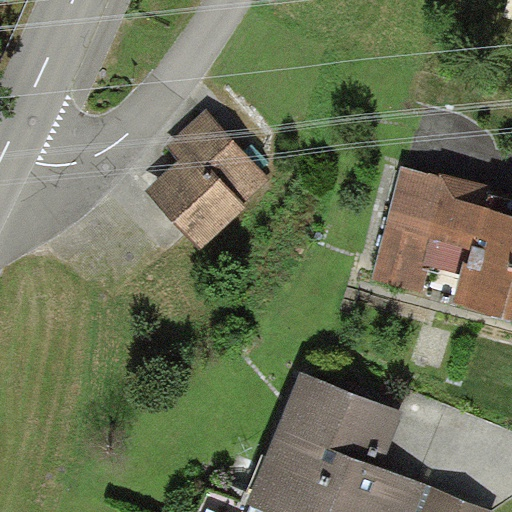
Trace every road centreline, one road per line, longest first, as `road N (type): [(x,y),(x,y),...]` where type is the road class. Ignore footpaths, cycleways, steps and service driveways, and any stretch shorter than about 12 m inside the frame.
road 1 (residential): [(232,0),(161,102),(112,150),(57,166),(5,147)]
road 2 (tertiary): [(70,0),(5,147)]
